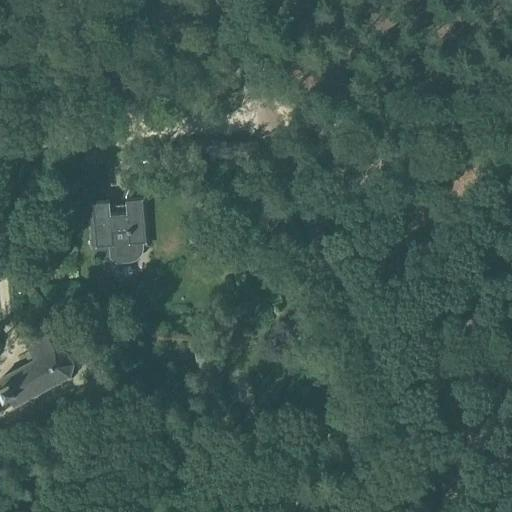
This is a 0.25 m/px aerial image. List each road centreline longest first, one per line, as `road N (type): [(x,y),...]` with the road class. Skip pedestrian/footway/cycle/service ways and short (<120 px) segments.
road 1 (tertiary): [(429,511),(379,354),(273,127),(229,0)]
road 2 (track): [(273,127),(511,118)]
